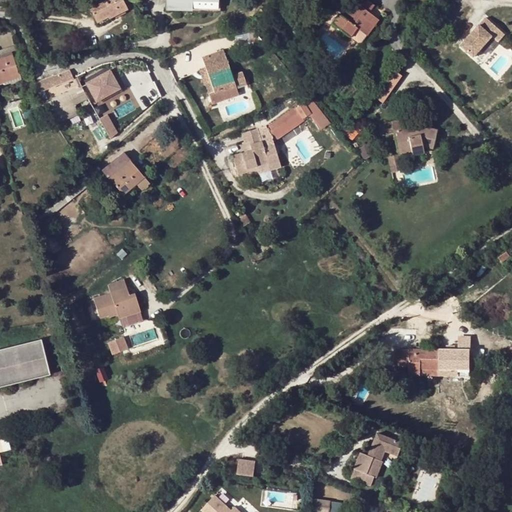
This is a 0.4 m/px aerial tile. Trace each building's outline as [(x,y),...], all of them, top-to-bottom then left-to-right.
[(122,0),(99,0),(88,6),(96,22),(108,16),(108,18),(127,9),(122,0)] [(169,0),(169,8),(189,8),(189,10),(217,11),(217,0),(169,0)] [(352,0),(356,3),(359,6),(353,13),(350,11),(345,18),(339,15),(333,24),(350,36),(356,27),(366,34),(374,25),(370,22),(374,16),(368,11),(373,4),(367,0),(352,0)] [(359,6),(356,3),(350,11),(353,13),(359,6)] [(378,19),(374,16),(370,22),(374,25),(378,19)] [(498,42),(505,34),(486,17),(461,46),(474,57),(491,37),(498,42)] [(356,27),(350,36),(358,41),(361,41),(366,34),(356,27)] [(265,44),(254,30),(234,33),(237,48),(265,44)] [(201,57),(204,66),(213,92),(216,102),(239,94),(236,85),(247,82),(242,71),(232,75),(223,50),(201,57)] [(0,83),(3,82),(2,79),(18,74),(12,55),(0,58),(0,83)] [(385,103),(405,74),(391,64),(371,93),(385,103)] [(213,92),(204,66),(198,68),(207,94),(213,92)] [(69,70),(35,82),(39,92),(74,79),(69,70)] [(109,71),(87,84),(97,101),(118,88),(109,71)] [(2,79),(3,82),(4,85),(20,80),(18,74),(2,79)] [(31,85),(24,87),(28,98),(35,96),(31,85)] [(80,86),(42,103),(49,114),(55,123),(77,113),(73,104),(88,98),(80,86)] [(329,122),(310,98),(266,128),(270,138),(272,140),(309,115),(318,129),(329,122)] [(49,114),(42,103),(38,105),(45,117),(49,114)] [(117,132),(106,113),(99,117),(110,137),(117,132)] [(393,133),(396,148),(409,147),(411,154),(422,152),(421,145),(432,148),(436,130),(416,126),(406,127),(404,119),(391,121),(379,124),(381,136),(382,136),(393,133)] [(279,161),(272,140),(270,138),(261,141),(256,128),(240,133),(243,142),(247,141),(250,150),(244,152),(231,156),(237,175),(256,168),(257,168),(257,167),(267,163),(268,165),(279,161)] [(297,142),(293,136),(284,142),(289,149),(297,142)] [(243,142),(241,143),(244,152),(250,150),(247,141),(243,142)] [(409,147),(396,148),(397,155),(398,156),(400,156),(411,154),(409,147)] [(123,153),(103,170),(123,194),(136,183),(143,177),(123,153)] [(391,173),(402,170),(401,162),(400,156),(398,156),(397,155),(387,157),(389,165),(391,173)] [(267,163),(257,167),(257,168),(256,168),(258,174),(280,167),(279,161),(268,165),(267,163)] [(149,183),(143,177),(136,183),(141,190),(149,183)] [(62,191),(70,201),(76,196),(68,186),(62,191)] [(47,202),(41,207),(44,211),(50,206),(47,202)] [(498,257),(502,262),(506,259),(508,263),(511,260),(511,259),(510,256),(506,252),(498,257)] [(124,291),(127,289),(133,288),(130,279),(113,284),(116,292),(93,299),(99,318),(107,315),(108,318),(117,315),(129,312),(131,315),(141,312),(135,295),(130,296),(126,297),(124,291)] [(473,344),(473,335),(461,334),(461,344),(473,344)] [(125,335),(109,341),(114,354),(130,348),(125,335)] [(53,336),(0,349),(0,385),(49,374),(42,344),(55,341),(53,336)] [(408,375),(420,375),(426,375),(426,377),(427,378),(428,379),(429,379),(430,379),(431,379),(432,378),(433,377),(433,376),(458,376),(469,376),(470,350),(455,350),(454,346),(447,346),(447,350),(410,349),(409,350),(396,349),(395,365),(408,365),(408,375)] [(368,455),(360,452),(354,469),(355,469),(351,479),(371,487),(375,477),(376,478),(383,461),(381,461),(385,451),(398,456),(403,443),(377,433),(368,455)] [(7,434),(0,436),(0,465),(2,465),(0,456),(0,452),(11,450),(7,434)] [(256,461),(239,459),(237,475),(254,476),(256,461)] [(202,511),(239,511),(235,507),(231,511),(215,496),(201,511),(202,511)] [(315,510),(322,511),(343,511),(346,502),(318,497),(315,510)]
